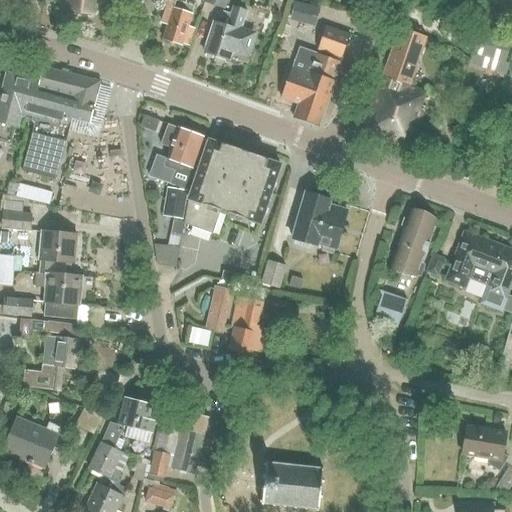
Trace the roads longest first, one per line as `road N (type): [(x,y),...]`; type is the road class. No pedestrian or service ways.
road 1 (residential): [(212,375),(176,359),(161,341),(123,121),(125,75)]
road 2 (tertiary): [(331,151),(125,75)]
road 3 (residential): [(368,373),(359,294),(391,173)]
road 4 (residential): [(331,151),(385,0)]
road 5 (residential): [(368,373),(270,365),(212,375)]
road 6 (residential): [(511,399),(368,373)]
road 7 (residential): [(403,511),(400,451),(368,373)]
road 8 (residential): [(207,511),(212,375)]
road 9 (tertiary): [(125,75),(0,37)]
road 10 (tertiary): [(511,216),(391,173)]
